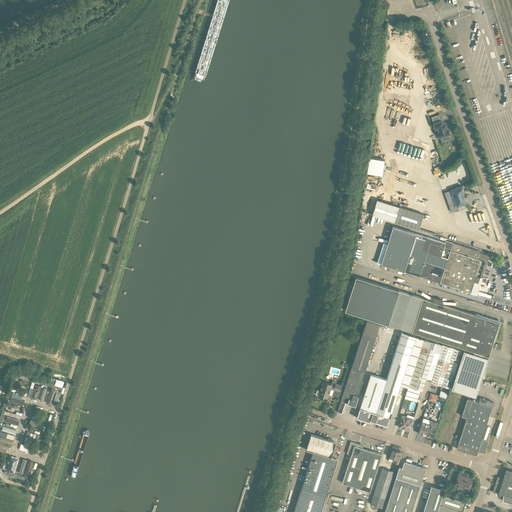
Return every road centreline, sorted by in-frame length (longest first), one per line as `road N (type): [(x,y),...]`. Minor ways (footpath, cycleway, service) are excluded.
road 1 (unclassified): [(71,371),(186,0)]
road 2 (unclassified): [(511,257),(429,14)]
road 3 (unclassified): [(490,467),(305,412)]
road 4 (track): [(149,119),(103,140),(0,212)]
road 5 (residential): [(28,511),(71,371)]
